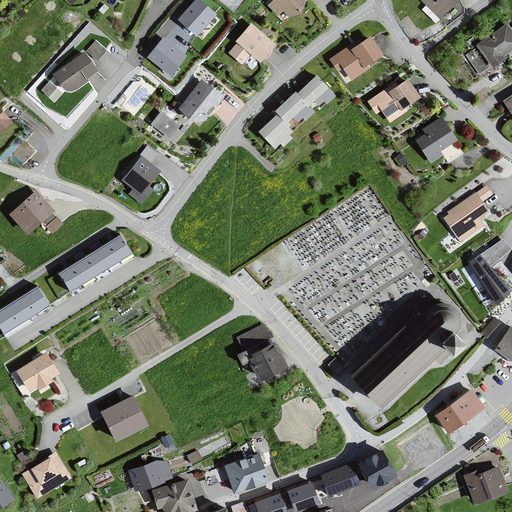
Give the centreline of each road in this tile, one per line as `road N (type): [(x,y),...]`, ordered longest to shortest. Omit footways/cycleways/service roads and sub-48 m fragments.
road 1 (residential): [(157,239),(258,96),(369,12),(385,9)]
road 2 (residential): [(250,300),(51,422)]
road 3 (residential): [(511,311),(438,397),(361,449)]
road 4 (residential): [(385,9),(397,32),(511,151)]
road 5 (residential): [(250,300),(273,317),(361,449)]
road 6 (residential): [(361,449),(201,511)]
road 7 (residential): [(0,300),(129,221)]
road 8 (tertiary): [(376,511),(494,428)]
road 9 (residential): [(129,221),(0,168)]
